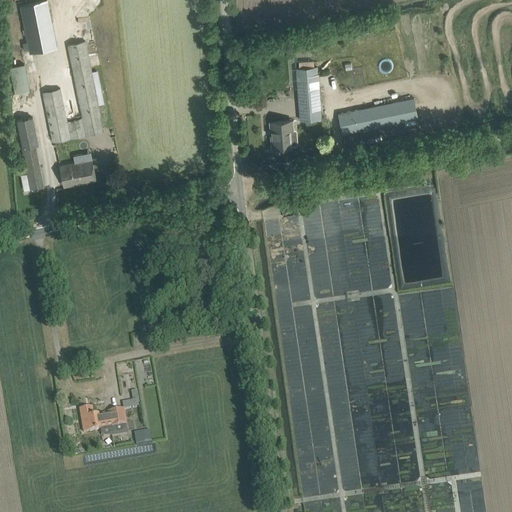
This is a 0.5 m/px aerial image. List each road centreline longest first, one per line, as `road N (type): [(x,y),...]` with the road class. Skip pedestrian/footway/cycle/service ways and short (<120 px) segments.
road 1 (unknown): [(35,234),(58,353),(67,362),(258,334)]
road 2 (unclassified): [(282,511),(238,189)]
road 3 (unclassified): [(0,242),(238,189)]
road 4 (unclassified): [(238,189),(222,0)]
road 5 (track): [(336,171),(511,135)]
